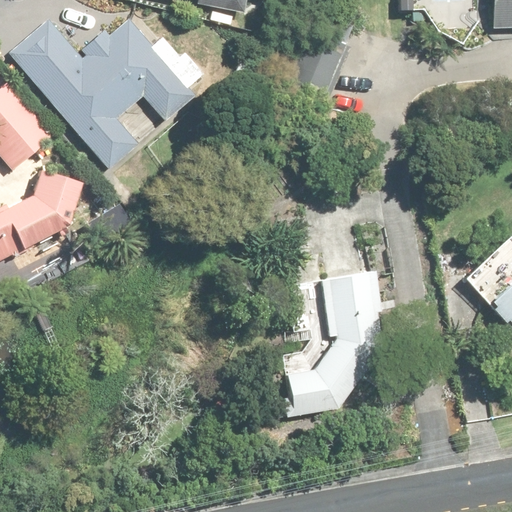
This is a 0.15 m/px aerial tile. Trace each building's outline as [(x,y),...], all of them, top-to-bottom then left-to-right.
[(61,0),(249,46),(260,6),(261,0),(61,0)] [(511,0),(478,0),(479,60),(511,60),(511,0)] [(151,145),(188,119),(155,75),(129,38),(63,83),(31,44),(0,69),(0,78),(94,191),(129,161),(108,136),(133,119),(151,145)] [(348,71),(303,54),(282,110),(327,127),(348,71)] [(0,105),(0,189),(40,163),(0,105)] [(0,280),(43,256),(63,259),(73,202),(23,193),(19,218),(0,228),(0,280)] [(511,286),(474,328),(511,362),(511,286)] [(327,359),(303,393),(274,395),(276,439),(344,424),(355,396),(365,355),(380,353),(375,299),(312,305),(317,360),(327,359)]
